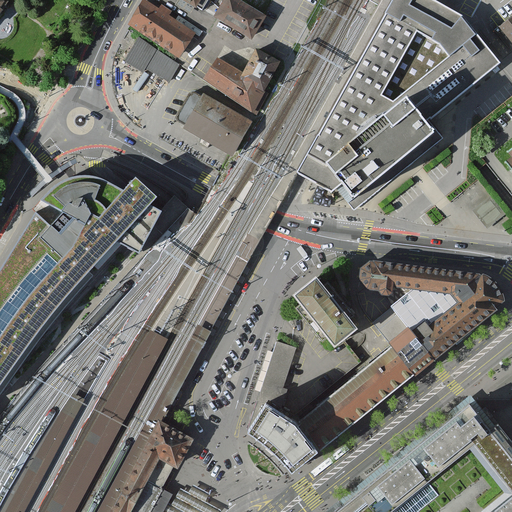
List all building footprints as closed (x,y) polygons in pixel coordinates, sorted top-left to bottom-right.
[(0,0),(0,11),(8,0),(0,0)] [(204,0),(180,0),(198,11),(204,0)] [(268,14),(244,0),(222,0),(216,12),(255,35),(268,14)] [(342,183),(354,198),(429,136),(436,131),(427,120),(499,62),(461,17),(431,0),(394,0),(299,173),(332,192),(336,188),(342,183)] [(145,2),(130,25),(179,57),(194,33),(167,16),(170,11),(161,5),(158,10),(145,2)] [(511,20),(500,30),(511,45),(511,20)] [(180,64),(136,37),(123,58),(145,72),(147,68),(169,82),(180,64)] [(220,52),(204,78),(257,110),(286,62),(257,45),(244,67),(220,52)] [(251,122),(203,95),(201,97),(194,93),(190,94),(177,117),(178,120),(185,124),(184,127),(203,138),(200,142),(208,146),(210,142),(232,154),(251,122)] [(342,183),(336,188),(353,209),(442,137),(436,131),(354,198),(342,183)] [(0,386),(3,383),(39,331),(78,284),(117,241),(139,251),(161,211),(150,204),(156,197),(135,178),(125,189),(123,192),(100,179),(82,177),(64,182),(48,193),(35,210),(38,212),(27,229),(0,271),(0,386)] [(473,211),(487,229),(505,214),(491,197),(473,211)] [(299,425),(320,453),(502,302),(505,295),(504,287),(500,281),(494,277),(483,274),(371,262),(363,263),(359,269),(359,275),(365,283),(376,285),(386,291),(411,319),(391,334),(395,340),(299,425)] [(317,276),(295,294),(336,343),(357,325),(317,276)] [(93,511),(113,511),(125,491),(134,474),(211,331),(196,323),(93,511)] [(46,511),(74,511),(102,462),(168,339),(150,330),(140,347),(121,379),(101,411),(79,451),(46,511)] [(266,401),(282,413),(301,347),(277,340),(255,418),(266,401)] [(91,388),(107,361),(99,355),(87,371),(68,398),(54,421),(22,476),(1,511),(24,511),(38,487),(55,455),(74,421),(91,388)] [(470,396),(325,511),(511,511),(511,449),(487,418),(470,396)] [(266,401),(255,418),(249,428),(275,447),(294,471),(320,453),(299,425),(282,413),(266,401)] [(113,511),(150,511),(152,509),(156,500),(160,494),(164,485),(175,465),(177,466),(191,440),(161,424),(134,474),(125,491),(113,511)] [(172,489),(164,485),(160,494),(156,500),(152,509),(150,511),(219,511),(221,508),(205,499),(209,491),(193,482),(188,490),(180,486),(172,502),(166,499),(172,489)]
